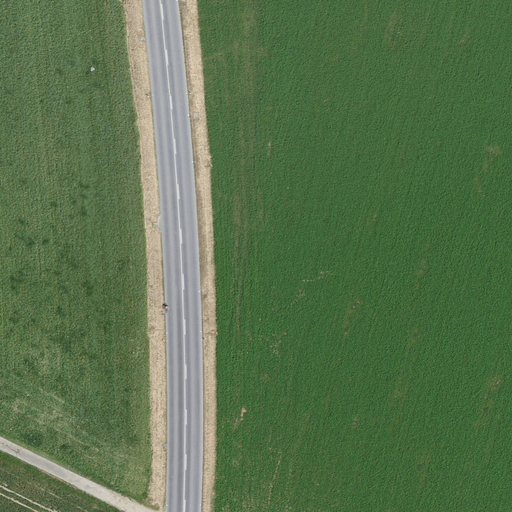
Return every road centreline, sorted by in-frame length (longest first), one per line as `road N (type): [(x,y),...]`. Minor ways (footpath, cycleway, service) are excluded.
road 1 (secondary): [(174,0),(191,295),(187,511)]
road 2 (track): [(0,445),(136,511)]
